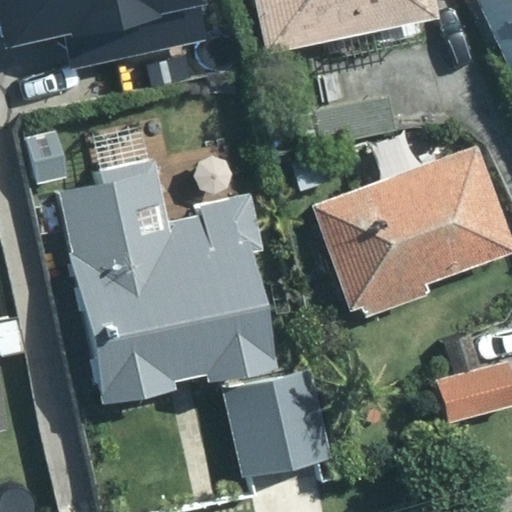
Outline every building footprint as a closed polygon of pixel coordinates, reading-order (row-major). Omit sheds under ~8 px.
[(0,0),(0,41),(53,30),(61,67),(197,39),(188,0),(0,0)] [(242,0),(251,42),(421,7),(419,0),(242,0)] [(511,0),(470,0),(499,62),(511,56),(511,0)] [(375,93),(304,106),(305,111),(289,114),(293,140),(381,125),(375,93)] [(460,140),(299,197),(335,300),(349,294),(354,305),(410,285),(407,275),(496,242),(460,140)] [(307,149),(280,157),(288,182),(314,174),(307,149)] [(188,367),(253,353),(230,240),(243,237),(232,187),(186,197),(188,209),(151,217),(137,153),(84,165),(87,179),(49,187),(91,385),(146,373),(145,367),(187,358),(188,367)] [(451,332),(430,340),(442,369),(462,360),(451,332)] [(492,356),(421,377),(432,417),(503,396),(492,356)] [(294,370),(222,385),(234,446),(307,433),(294,370)]
